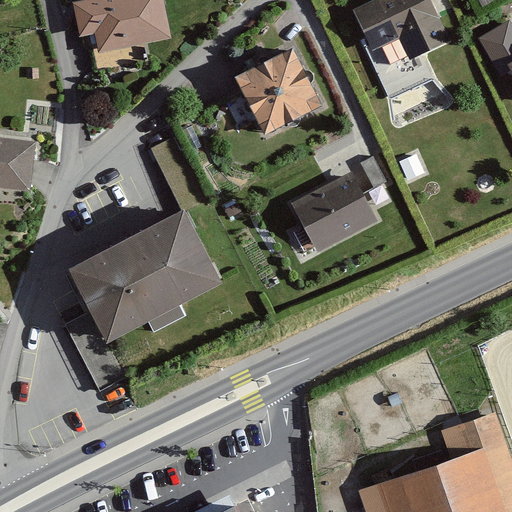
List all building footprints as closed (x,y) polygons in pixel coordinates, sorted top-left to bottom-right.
[(164,0),(66,0),(78,54),(171,36),(164,0)] [(350,0),(340,5),(362,51),(392,38),(403,61),(420,54),(446,40),(426,0),(350,0)] [(511,37),(500,18),(474,34),(511,97),(511,37)] [(431,77),(420,54),(403,61),(392,38),(362,51),(383,99),(431,77)] [(285,43),(226,72),(254,131),(314,103),(285,43)] [(26,136),(0,133),(0,182),(21,184),(26,136)] [(344,167),(278,200),(304,251),(369,218),(344,167)] [(176,209),(53,267),(90,340),(209,281),(176,209)] [(446,453),(352,485),(361,511),(511,511),(511,468),(492,409),(437,427),(446,453)] [(229,511),(225,502),(204,511),(229,511)]
